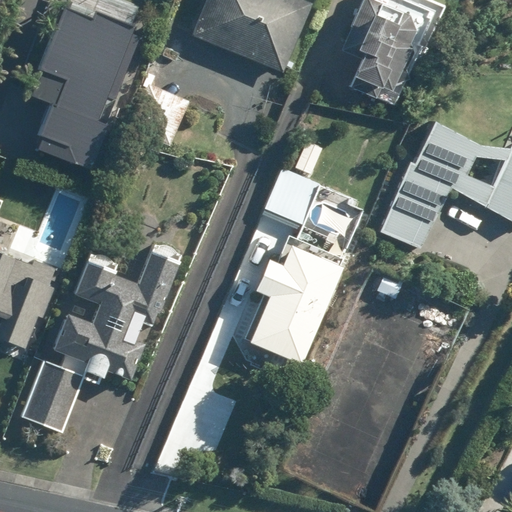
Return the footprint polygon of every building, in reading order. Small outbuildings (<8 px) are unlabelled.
[(143,29),(68,0),(67,0),(38,74),(68,86),(42,152),(87,169),(143,29)] [(206,0),(190,38),(281,76),(311,5),(298,0),(206,0)] [(397,0),(361,0),(338,53),(359,62),(348,87),(393,107),(438,9),(418,0),(403,0),(402,2),(397,0)] [(190,102),(146,82),(126,128),(170,147),(190,102)] [(413,164),(407,162),(377,232),(420,251),(450,191),(473,202),(474,203),(441,268),(505,299),(511,285),(511,131),(504,149),(479,147),(431,122),(413,164)] [(323,146),(308,140),(295,171),(310,177),(323,146)] [(281,168),(262,215),(302,232),(321,185),(281,168)] [(63,435),(84,381),(99,387),(102,380),(104,381),(107,373),(130,383),(145,345),(136,341),(142,324),(152,328),(181,256),(152,245),(137,284),(114,275),(117,266),(89,255),(72,297),(99,307),(92,324),(67,314),(52,352),(63,356),(59,367),(42,360),(19,418),(63,435)] [(301,368),(342,269),(289,248),(281,268),(267,262),(254,293),(268,299),(249,346),(301,368)] [(31,266),(0,253),(0,341),(23,351),(36,318),(41,320),(60,273),(33,262),(31,266)]
